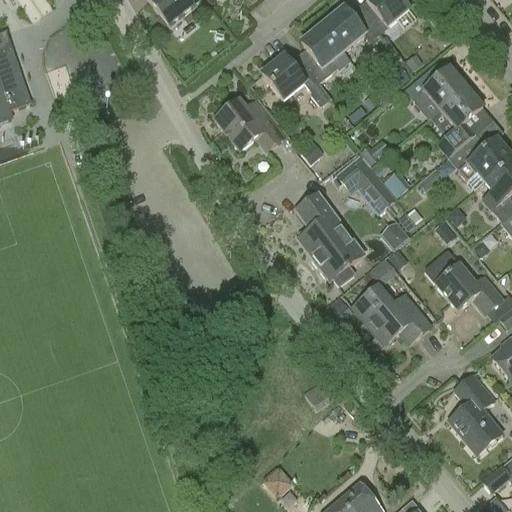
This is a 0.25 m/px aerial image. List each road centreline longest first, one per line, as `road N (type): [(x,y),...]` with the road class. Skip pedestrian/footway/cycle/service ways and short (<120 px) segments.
road 1 (residential): [(377,409),(260,258),(111,0)]
road 2 (residential): [(466,511),(377,409)]
